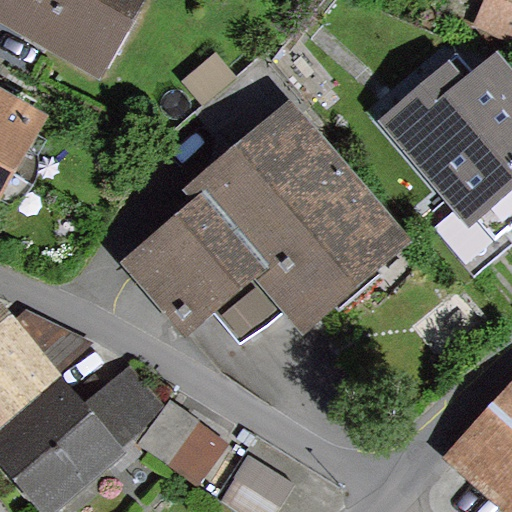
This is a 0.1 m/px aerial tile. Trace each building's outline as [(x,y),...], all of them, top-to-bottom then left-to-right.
[(0,0),(0,16),(99,75),(142,0),(0,0)] [(511,0),(489,0),(479,24),(511,38),(511,0)] [(187,189),(116,251),(184,328),(210,305),(238,336),(279,313),(289,304),(304,322),(413,226),(299,98),(303,94),(267,53),(238,78),(213,49),(181,77),(207,106),(196,114),(220,141),(178,179),(187,189)] [(444,217),(458,205),(465,214),(511,173),(511,68),(497,51),(398,135),(436,179),(422,191),(444,217)] [(0,78),(0,155),(13,163),(47,106),(0,78)] [(0,185),(13,163),(0,155),(0,185)] [(0,421),(62,367),(93,340),(22,312),(0,287),(0,421)] [(88,397),(62,367),(0,421),(0,452),(49,508),(127,440),(123,436),(163,401),(128,362),(88,397)] [(511,511),(511,372),(442,456),(508,511),(511,511)] [(229,440),(173,397),(140,440),(196,483),(229,440)] [(275,511),(294,485),(248,454),(218,499),(237,511),(275,511)]
